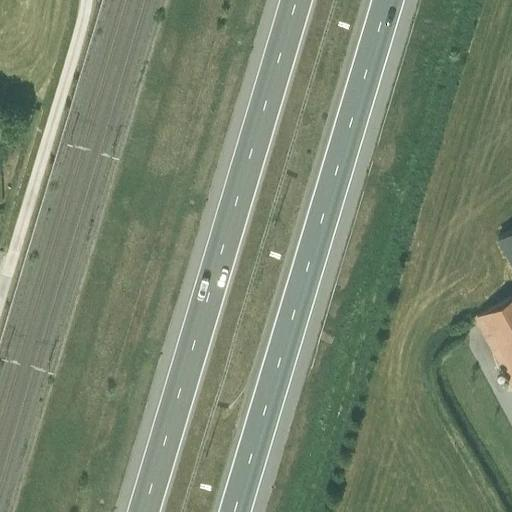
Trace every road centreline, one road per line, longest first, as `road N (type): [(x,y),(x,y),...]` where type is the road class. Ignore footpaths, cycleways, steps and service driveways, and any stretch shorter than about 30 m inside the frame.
road 1 (motorway): [(302,0),(149,511)]
road 2 (motorway): [(229,511),(381,0)]
road 3 (unclassified): [(0,298),(88,0)]
